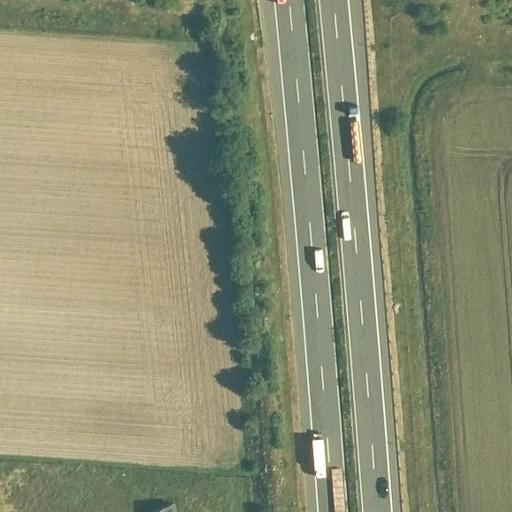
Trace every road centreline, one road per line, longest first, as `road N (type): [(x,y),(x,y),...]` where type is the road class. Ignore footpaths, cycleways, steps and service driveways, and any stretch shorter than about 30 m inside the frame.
road 1 (motorway): [(377,511),(335,0)]
road 2 (motorway): [(290,0),(332,511)]
